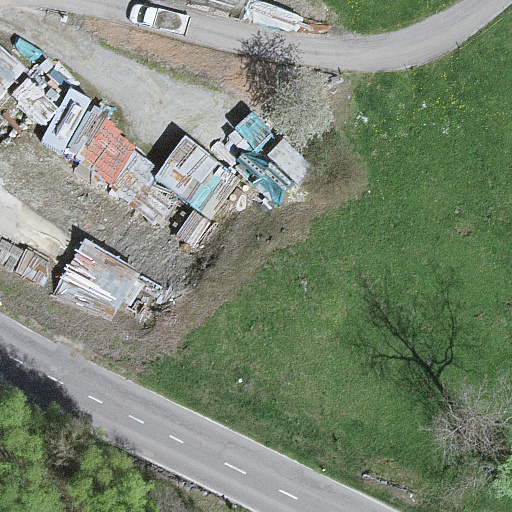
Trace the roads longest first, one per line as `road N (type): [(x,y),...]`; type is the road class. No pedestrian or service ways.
road 1 (unclassified): [(38,0),(355,66),(423,51),(496,0)]
road 2 (secondary): [(326,511),(0,349)]
